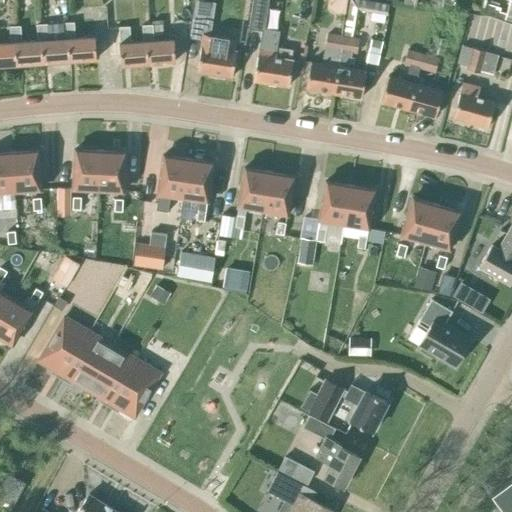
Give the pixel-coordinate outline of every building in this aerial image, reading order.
[(79,0),(80,8),(103,6),(102,0),(79,0)] [(237,41),(210,37),(216,3),(199,0),(195,0),(189,38),(202,40),(197,71),(232,77),(237,41)] [(267,0),(251,0),(248,29),(263,31),(267,0)] [(337,14),(338,12),(343,13),(344,0),(326,0),(325,6),(337,14)] [(355,36),(355,32),(357,32),(359,20),(357,20),(359,10),(371,12),(370,17),(382,19),(384,6),(350,0),(344,34),(355,36)] [(442,0),(430,0),(429,8),(441,10),(442,0)] [(453,12),(455,1),(446,0),(442,0),(441,10),(453,12)] [(499,11),(500,8),(487,4),(484,13),(504,19),(506,14),(499,11)] [(63,22),(64,39),(67,38),(68,61),(96,59),(94,37),(74,38),(73,21),(63,22)] [(37,41),(40,40),(42,62),(68,61),(67,38),(64,39),(47,40),(46,24),(36,24),(37,41)] [(142,41),(146,41),(147,63),(174,61),(173,39),(152,41),(151,24),(141,25),(142,41)] [(9,26),(10,42),(13,42),(15,64),(42,62),(40,40),(37,41),(21,42),(19,25),(9,26)] [(146,41),(142,41),(129,42),(128,26),(118,27),(119,43),(118,43),(120,65),(147,63),(146,41)] [(333,93),(340,52),(342,37),(327,35),(324,50),(322,64),(310,62),(305,89),(333,93)] [(342,37),(340,52),(333,93),(361,97),(365,70),(350,68),(352,54),(357,55),(359,39),(342,37)] [(440,54),(444,40),(434,37),(430,52),(440,54)] [(368,52),(379,54),(382,42),(371,39),(368,52)] [(13,42),(10,42),(0,43),(0,65),(15,64),(13,42)] [(258,44),(252,80),(288,86),(292,60),(290,60),(292,50),(276,48),(276,47),(258,44)] [(479,74),(480,72),(492,76),(497,56),(461,46),(457,64),(466,67),(466,70),(479,74)] [(407,109),(414,83),(418,69),(422,55),(407,51),(403,65),(408,67),(404,80),(387,75),(380,102),(407,109)] [(438,59),(422,55),(418,69),(434,73),(438,59)] [(452,117),(486,127),(493,102),(475,97),(478,87),(462,82),(452,117)] [(414,83),(407,109),(434,117),(441,90),(414,83)] [(73,189),(97,190),(99,150),(75,149),(73,189)] [(37,150),(12,151),(15,191),(39,190),(37,150)] [(124,151),(99,150),(97,190),(122,191),(124,151)] [(0,192),(15,191),(12,151),(0,152),(0,192)] [(157,194),(182,198),(187,158),(163,154),(157,194)] [(206,201),(212,161),(187,158),(182,198),(195,199),(206,201)] [(238,206),(262,211),(269,171),(244,167),(238,206)] [(293,175),(269,171),(262,211),(286,215),(293,175)] [(319,220),(343,224),(350,185),(325,181),(319,220)] [(374,189),(350,185),(343,224),(367,228),(374,189)] [(70,216),(70,188),(57,188),(57,216),(70,216)] [(401,236),(425,243),(435,204),(412,197),(401,236)] [(33,198),(33,210),(41,210),(40,198),(33,198)] [(114,210),(122,211),(122,200),(114,199),(114,210)] [(197,208),(197,215),(196,220),(203,221),(206,201),(195,199),(194,208),(197,208)] [(459,210),(435,204),(425,243),(448,249),(459,210)] [(242,228),(244,216),(236,215),(235,218),(234,225),(234,227),(242,228)] [(221,216),(219,235),(233,237),(234,227),(234,225),(235,218),(221,216)] [(297,242),(301,221),(288,219),(285,239),(297,242)] [(283,235),(285,223),(277,222),(275,234),(283,235)] [(511,223),(498,249),(491,245),(479,267),(509,285),(511,280),(511,223)] [(325,230),(317,228),(315,240),(316,240),(324,242),(325,230)] [(6,231),(7,244),(16,243),(15,231),(6,231)] [(358,235),(356,247),(364,249),(366,236),(358,235)] [(312,265),(316,240),(315,240),(300,238),(296,263),(312,265)] [(161,269),(164,246),(136,243),(133,265),(161,269)] [(396,255),(404,257),(406,246),(399,244),(396,255)] [(39,251),(31,263),(41,269),(48,257),(39,251)] [(75,304),(104,314),(121,263),(88,252),(81,274),(85,275),(75,304)] [(210,281),(214,258),(181,252),(176,275),(210,281)] [(436,266),(443,268),(446,257),(439,255),(436,266)] [(65,288),(78,265),(64,257),(51,280),(65,288)] [(419,266),(413,286),(430,291),(436,271),(419,266)] [(126,291),(132,281),(122,276),(116,286),(126,291)] [(460,282),(452,296),(472,307),(480,294),(460,282)] [(155,285),(148,296),(163,304),(169,293),(155,285)] [(29,298),(36,302),(42,293),(35,289),(29,298)] [(0,316),(11,298),(0,291),(0,316)] [(58,297),(52,306),(60,311),(66,302),(58,297)] [(31,310),(11,298),(0,316),(0,338),(11,345),(31,310)] [(431,300),(419,320),(418,320),(407,339),(421,348),(420,350),(434,358),(435,355),(455,367),(471,339),(445,324),(452,312),(431,300)] [(88,331),(64,317),(38,360),(62,375),(88,331)] [(111,345),(88,331),(62,375),(86,388),(111,345)] [(369,355),(370,338),(348,338),(348,355),(369,355)] [(86,388),(109,402),(135,358),(111,345),(86,388)] [(109,402),(133,416),(159,373),(135,358),(109,402)] [(325,380),(317,394),(310,391),(301,408),(326,421),(340,394),(344,397),(344,398),(357,405),(349,421),(370,432),(386,402),(365,391),(364,392),(350,385),(347,391),(325,380)] [(325,436),(319,449),(315,456),(329,463),(322,476),(342,487),(358,457),(339,447),(340,444),(325,436)] [(277,469),(306,484),(313,470),(284,456),(277,469)] [(289,511),(328,511),(330,510),(310,500),(314,493),(300,485),(275,472),(265,492),(293,506),(289,511)] [(25,484),(8,474),(0,488),(0,498),(13,505),(25,484)] [(511,511),(511,477),(491,493),(504,511),(511,511)] [(76,511),(117,511),(88,494),(76,511)]
